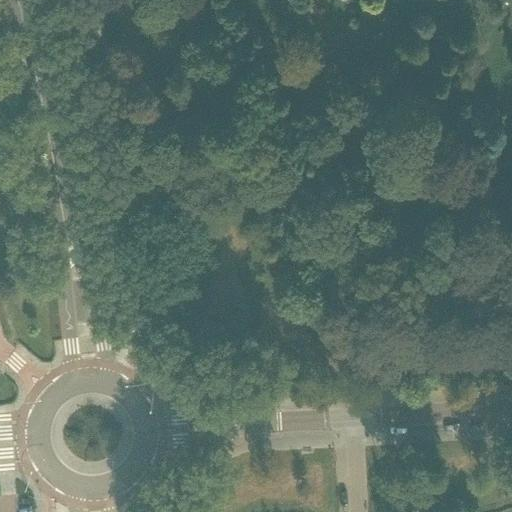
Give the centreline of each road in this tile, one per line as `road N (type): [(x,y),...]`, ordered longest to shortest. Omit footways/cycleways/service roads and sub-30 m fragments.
road 1 (tertiary): [(66,223),(18,0)]
road 2 (residential): [(145,434),(348,422)]
road 3 (tertiary): [(109,384),(66,223)]
road 4 (residential): [(348,422),(511,405)]
road 5 (tertiary): [(66,223),(75,384)]
